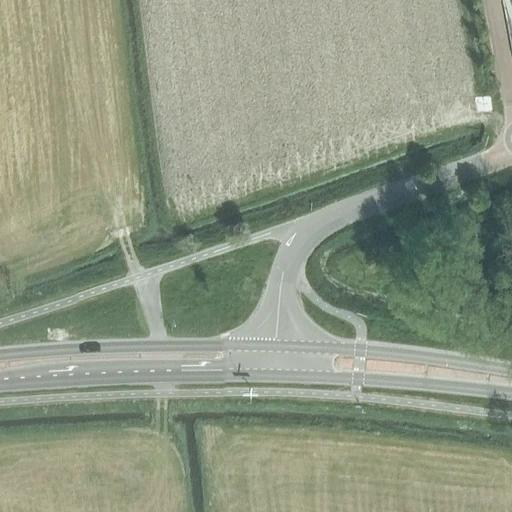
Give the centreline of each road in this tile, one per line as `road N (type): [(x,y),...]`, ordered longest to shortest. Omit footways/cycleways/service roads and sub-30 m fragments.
road 1 (tertiary): [(511,150),(297,237),(276,302),(274,347)]
road 2 (primary): [(0,385),(274,376)]
road 3 (primary): [(274,347),(0,355)]
road 4 (primary): [(511,372),(274,347)]
road 5 (primary): [(274,376),(511,393)]
